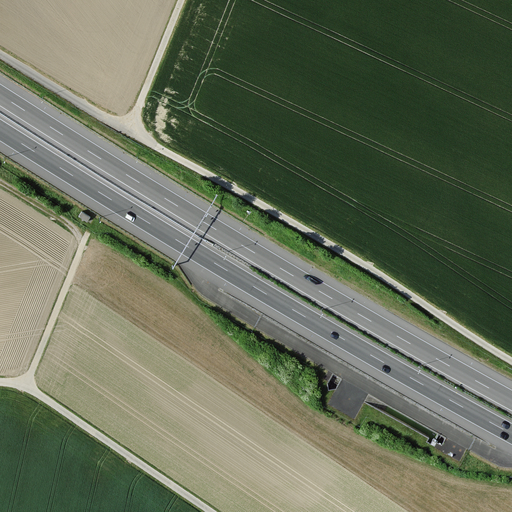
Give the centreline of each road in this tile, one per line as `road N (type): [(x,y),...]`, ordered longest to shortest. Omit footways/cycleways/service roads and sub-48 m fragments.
road 1 (track): [(511,361),(332,245),(0,53)]
road 2 (motorway): [(511,400),(0,94)]
road 3 (motorway): [(0,129),(511,434)]
road 4 (track): [(211,511),(25,387)]
road 5 (track): [(25,387),(80,251),(66,223)]
road 6 (track): [(128,131),(181,0)]
